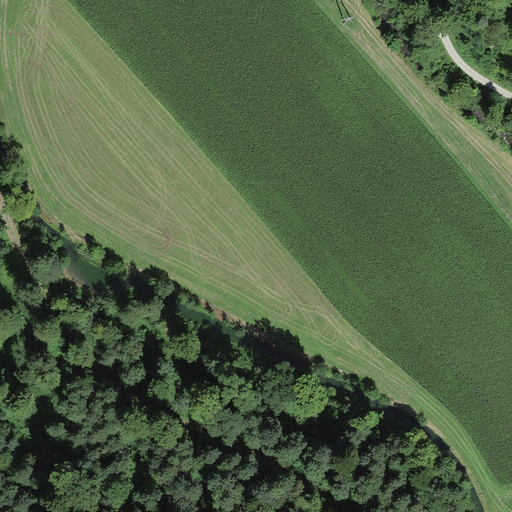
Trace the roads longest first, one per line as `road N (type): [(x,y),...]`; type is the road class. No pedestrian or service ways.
road 1 (track): [(0,199),(60,324),(118,384),(144,406),(308,484),(345,511)]
road 2 (track): [(340,0),(511,187)]
road 3 (track): [(511,94),(464,67),(444,41),(438,0)]
